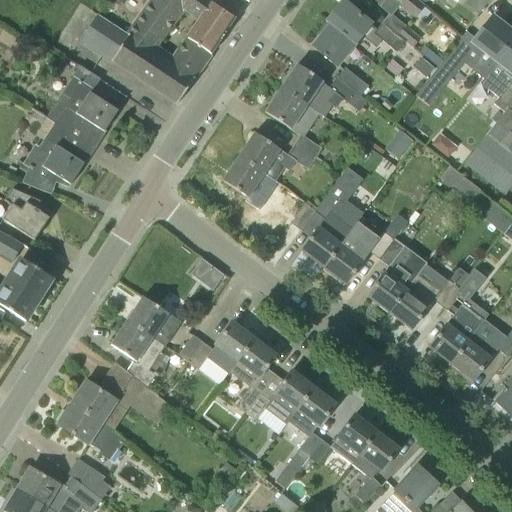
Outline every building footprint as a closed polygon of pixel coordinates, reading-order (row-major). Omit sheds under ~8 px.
[(99,18),(82,43),(177,105),(209,56),(210,57),(234,20),(205,0),(152,0),(128,36),(99,18)] [(377,6),(388,15),(390,17),(399,6),(415,19),(423,9),(412,0),(371,0),(378,5),(377,6)] [(370,27),(342,3),(327,21),(337,31),(335,34),(352,48),(360,38),(374,50),(381,42),(395,54),(405,43),(397,37),(381,24),(375,31),(370,27)] [(480,78),(511,39),(511,33),(492,18),(493,18),(492,17),(463,54),(454,47),(415,96),(429,107),(463,65),(480,78)] [(312,48),(335,68),(352,48),(335,34),(337,31),(327,21),(325,23),(326,24),(327,23),(331,26),(312,48)] [(397,37),(405,43),(412,49),(419,40),(404,28),(397,37)] [(493,106),(504,114),(511,103),(511,39),(480,78),(483,80),(480,85),(498,99),(493,106)] [(437,69),(442,63),(424,48),(418,54),(437,69)] [(420,59),(412,69),(424,79),(432,69),(420,59)] [(328,89),(321,85),(322,82),(296,66),(295,67),(296,68),(291,77),(290,76),(281,90),(318,115),(323,119),(331,107),(336,98),(341,101),(357,114),(366,102),(359,97),(336,79),(328,89)] [(366,88),(344,69),(336,79),(359,97),(366,88)] [(117,112),(91,96),(94,91),(72,77),(45,119),(53,124),(93,149),(117,112)] [(289,131),(299,138),(302,140),(302,139),(318,115),(281,90),(271,104),(272,105),(266,114),(265,113),(264,114),(290,130),(289,131)] [(511,103),(504,114),(464,163),(506,195),(511,186),(511,103)] [(34,146),(21,166),(39,175),(41,171),(60,181),(58,185),(67,189),(69,186),(93,149),(53,124),(37,149),(34,146)] [(274,183),(282,170),(272,162),(279,152),(254,134),(253,136),(254,137),(248,146),(247,145),(238,158),(273,181),(274,183)] [(293,147),(313,160),(320,150),(302,139),(302,140),(299,138),(293,147)] [(293,147),(286,157),(285,158),(294,163),(306,171),(313,160),(293,147)] [(246,199),(244,202),(255,210),(263,199),(262,198),(273,181),(238,158),(229,172),(230,173),(224,182),(222,181),(222,182),(246,199)] [(479,192),(448,168),(439,181),(450,190),(451,188),(471,203),(479,192)] [(322,269),(340,246),(356,223),(361,216),(344,204),(361,181),(346,170),(315,213),(324,220),(300,253),(322,269)] [(33,242),(36,239),(48,220),(36,211),(40,203),(11,190),(3,202),(0,199),(0,225),(3,221),(33,242)] [(484,221),(495,208),(478,195),(468,208),(484,221)] [(299,233),(300,233),(315,213),(304,205),(289,225),(299,233)] [(356,223),(340,246),(322,269),(345,286),(369,253),(379,260),(393,241),(406,224),(395,217),(378,239),(356,223)] [(511,243),(511,222),(502,236),(511,243)] [(0,249),(10,255),(16,245),(0,236),(0,249)] [(388,315),(416,277),(405,268),(414,257),(403,248),(393,241),(379,260),(388,268),(365,298),(388,315)] [(211,293),(223,276),(200,259),(188,276),(211,293)] [(25,323),(52,280),(21,261),(0,293),(0,321),(4,314),(3,314),(5,311),(25,323)] [(410,332),(428,308),(427,308),(432,302),(442,310),(467,278),(457,270),(438,293),(416,277),(388,315),(410,332)] [(164,348),(180,324),(142,298),(141,300),(142,300),(136,310),(135,309),(126,323),(151,340),(164,348)] [(481,325),(459,307),(452,317),(446,325),(427,349),(449,366),(478,328),(481,325)] [(112,346),(111,345),(110,346),(132,362),(125,373),(146,389),(155,376),(148,372),(164,348),(151,340),(126,323),(117,337),(118,337),(112,346)] [(231,323),(213,346),(214,347),(211,351),(202,345),(188,364),(198,371),(206,360),(226,375),(227,373),(228,374),(253,340),(231,323)] [(490,360),(489,359),(496,351),(505,359),(511,350),(511,332),(510,331),(504,339),(500,345),(478,328),(449,366),(471,383),(490,360)] [(188,364),(202,345),(192,337),(178,357),(188,364)] [(257,380),(258,380),(276,357),(253,340),(228,374),(249,390),(235,408),(245,416),(259,396),(250,389),(257,380)] [(290,372),(273,396),(267,403),(259,396),(245,416),(254,423),(263,411),(284,427),(287,423),(313,389),(290,372)] [(125,373),(117,385),(105,377),(96,390),(84,382),(71,404),(110,430),(112,432),(128,408),(156,426),(169,407),(146,389),(125,373)] [(511,377),(500,391),(503,394),(494,404),(511,419),(511,377)] [(287,423),(307,439),(310,434),(311,435),(316,429),(317,430),(335,406),(313,389),(287,423)] [(71,404),(57,425),(56,425),(56,426),(87,448),(88,447),(99,453),(97,455),(108,462),(116,450),(117,451),(124,441),(112,432),(110,430),(71,404)] [(336,439),(329,448),(328,449),(329,451),(351,467),(376,433),(354,416),(336,439)] [(368,480),(370,479),(377,471),(380,473),(398,450),(376,433),(351,467),(368,480)] [(315,450),(321,442),(311,435),(310,434),(307,439),(285,467),(295,475),(298,472),(306,461),(315,450)] [(321,442),(315,450),(324,457),(329,451),(328,449),(329,448),(321,442)] [(252,462),(238,452),(234,457),(249,467),(252,462)] [(71,478),(70,479),(100,501),(108,488),(100,483),(103,479),(76,461),(67,475),(71,478)] [(234,471),(225,465),(218,474),(226,481),(234,471)] [(415,468),(386,500),(399,511),(417,511),(415,509),(436,486),(415,468)] [(63,489),(58,486),(46,479),(29,469),(16,491),(51,511),(60,511),(71,496),(90,511),(91,511),(100,501),(70,479),(63,489)] [(362,487),(353,497),(362,505),(379,488),(370,479),(368,480),(362,487)] [(51,511),(16,491),(3,511),(51,511)] [(351,511),(355,511),(362,505),(353,497),(345,505),(351,511)] [(466,511),(459,505),(461,503),(460,502),(449,511),(445,511),(439,506),(432,511),(466,511)] [(309,504),(304,504),(300,510),(302,511),(315,511),(319,508),(313,503),(309,504)]
